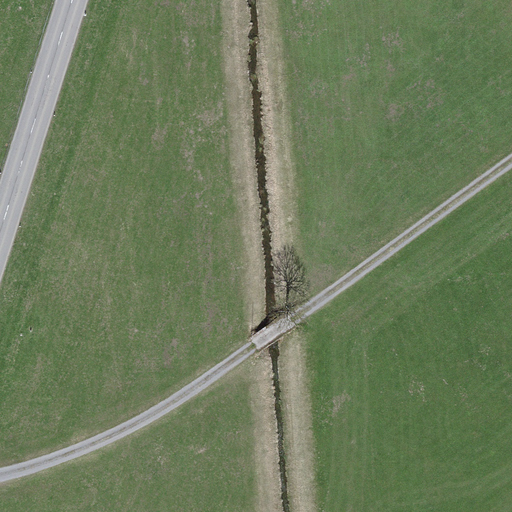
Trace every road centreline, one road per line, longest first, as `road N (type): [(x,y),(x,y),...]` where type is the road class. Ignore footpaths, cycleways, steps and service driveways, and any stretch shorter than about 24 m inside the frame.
road 1 (track): [(0,479),(26,475),(163,411),(511,165)]
road 2 (secondary): [(0,231),(77,0)]
